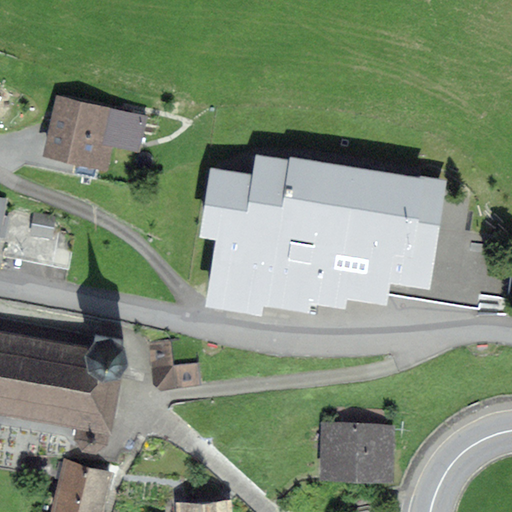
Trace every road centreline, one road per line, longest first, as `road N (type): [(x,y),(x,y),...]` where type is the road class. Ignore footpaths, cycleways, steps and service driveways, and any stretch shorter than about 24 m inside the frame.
road 1 (residential): [(0,285),(278,340),(511,331)]
road 2 (primary): [(430,511),(450,465),(467,448),(511,431)]
